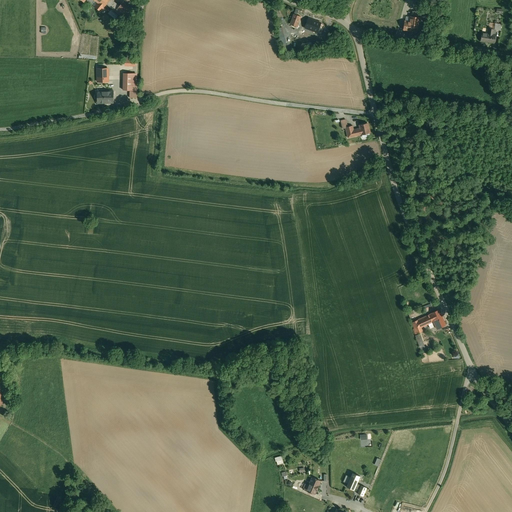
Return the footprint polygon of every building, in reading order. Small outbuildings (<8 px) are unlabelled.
[(109,0),(94,0),(98,3),(95,7),(100,11),(109,0)] [(135,12),(122,2),(115,11),(128,21),(135,12)] [(405,21),(403,31),(418,34),(420,24),(418,24),(420,13),(412,12),(410,22),(405,21)] [(300,16),(294,14),(290,24),(297,26),(300,16)] [(302,30),(300,36),(305,38),(307,35),(309,28),(315,30),(318,22),(307,18),(302,30)] [(481,33),(480,42),(495,44),(496,39),(496,35),(495,35),(495,30),(489,29),(488,34),(481,33)] [(309,36),(307,35),(305,38),(305,40),(303,39),(301,44),(306,46),(309,36)] [(134,73),(123,73),(123,90),(134,90),(134,73)] [(108,74),(102,75),(103,74),(97,74),(97,87),(113,86),(113,79),(108,79),(108,74)] [(113,91),(97,91),(97,103),(113,103),(113,91)] [(360,128),(353,130),(352,125),(345,127),(348,137),(355,136),(361,134),(370,133),(367,123),(359,125),(360,128)] [(438,310),(430,314),(434,321),(437,328),(445,324),(438,310)] [(430,314),(412,322),(416,333),(422,331),(421,327),(434,321),(430,314)] [(427,352),(420,334),(415,335),(422,353),(427,352)] [(281,456),(275,458),(276,461),(277,461),(278,465),(283,463),(281,456)] [(363,476),(357,474),(353,484),(358,487),(363,476)] [(312,477),(308,485),(305,484),(303,489),(315,494),(316,490),(320,481),(312,477)] [(358,487),(353,484),(349,493),(360,498),(364,489),(358,487)]
